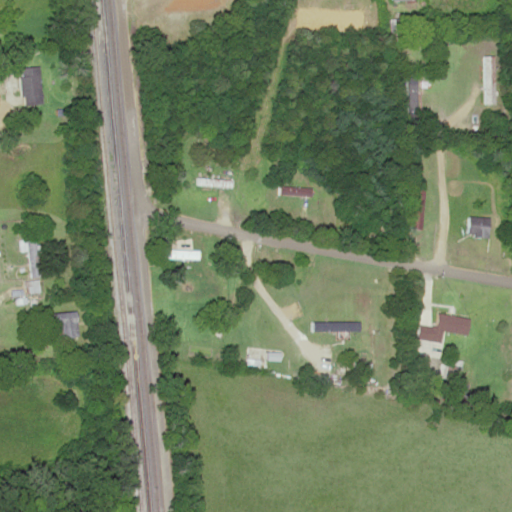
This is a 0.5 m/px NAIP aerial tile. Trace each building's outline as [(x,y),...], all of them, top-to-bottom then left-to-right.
[(183,0),(185,12),(219,6),(217,0),(183,0)] [(492,56),(483,56),(483,104),(492,104),(492,56)] [(19,67),(21,104),(40,103),(38,66),(19,67)] [(421,181),(412,181),(412,229),(421,229),(421,181)] [(485,237),(487,218),(467,216),(464,235),(485,237)] [(18,238),(19,251),(26,250),(29,277),(39,276),(34,236),(18,238)] [(297,260),(264,257),(264,264),(296,267),(297,260)] [(25,292),(38,292),(38,281),(25,281),(25,292)] [(76,335),(73,312),(46,316),(47,326),(58,325),(60,337),(76,335)] [(464,333),(467,317),(433,312),(428,339),(438,340),(439,330),(464,333)]
